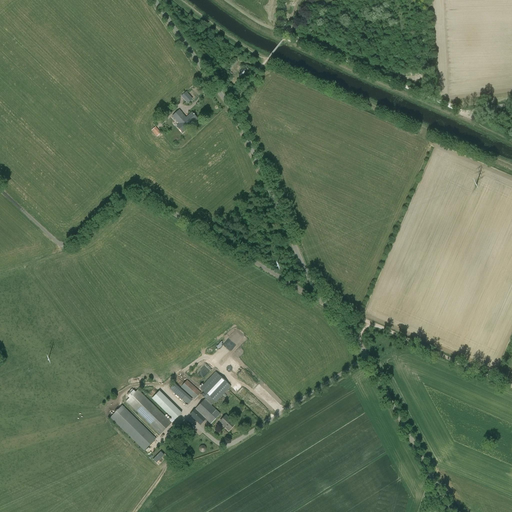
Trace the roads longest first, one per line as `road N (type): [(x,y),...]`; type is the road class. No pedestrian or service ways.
road 1 (unclassified): [(450,511),(357,342),(302,266),(228,104),(155,0)]
road 2 (track): [(511,386),(333,309)]
road 3 (track): [(457,109),(298,40)]
